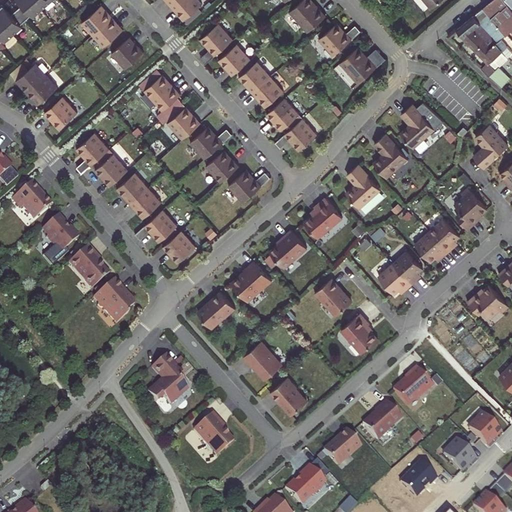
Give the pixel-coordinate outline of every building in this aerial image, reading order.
[(0,41),(3,38),(5,41),(23,25),(21,23),(32,13),(34,15),(50,0),(19,0),(23,3),(17,8),(12,13),(9,9),(8,10),(2,4),(0,6),(0,41)] [(202,2),(200,0),(174,0),(170,4),(175,9),(176,7),(185,17),(202,2)] [(307,33),(325,17),(316,6),(315,7),(308,0),(303,0),(289,13),(307,33)] [(422,0),(413,0),(424,12),(429,7),(422,0)] [(424,0),(432,8),(441,0),(424,0)] [(511,11),(502,0),(492,0),(483,8),(506,36),(508,34),(511,30),(511,11)] [(92,33),(111,17),(105,10),(106,9),(101,3),(81,21),(92,33)] [(483,8),(457,29),(464,37),(481,24),(499,42),(496,45),(503,52),(508,47),(501,40),(506,36),(483,8)] [(117,23),(111,17),(92,33),(103,46),(123,28),(118,22),(117,23)] [(209,48),(215,55),(233,38),(219,22),(202,37),(211,47),(209,48)] [(335,55),(353,39),(348,33),(347,34),(337,24),(320,39),(335,55)] [(481,24),(464,37),(468,41),(466,43),(469,46),(471,44),(489,63),(482,69),(502,87),(510,78),(499,67),(509,58),(503,52),(496,45),(499,42),(481,24)] [(357,25),(348,33),(353,39),(363,31),(357,25)] [(145,51),(131,37),(112,54),(126,69),(145,51)] [(227,69),(232,75),(251,58),(238,43),(220,58),(229,67),(227,69)] [(215,55),(209,48),(200,57),(205,63),(215,55)] [(359,83),(378,67),(368,56),(367,57),(358,48),(341,63),(359,83)] [(378,48),(368,56),(378,67),(387,59),(378,48)] [(271,75),(258,60),(241,75),(249,85),(248,86),(252,91),(271,75)] [(11,72),(17,79),(28,68),(22,61),(11,72)] [(22,84),(28,90),(47,74),(36,61),(28,68),(17,79),(16,79),(21,85),(22,84)] [(47,74),(28,90),(35,97),(33,98),(38,104),(58,86),(47,74)] [(162,109),(181,93),(171,82),(170,83),(161,74),(144,89),(162,109)] [(284,90),(271,75),(252,91),(257,97),(258,95),(267,105),(284,90)] [(63,95),(45,111),(50,117),(51,116),(61,126),(78,111),(63,95)] [(286,97),(267,113),(272,120),(273,118),(282,129),(300,114),(286,97)] [(411,124),(401,133),(414,147),(435,128),(413,103),(402,113),(411,124)] [(182,138),(201,121),(196,115),(194,117),(185,106),(168,122),(182,138)] [(304,118),(285,134),(290,140),(291,139),(300,149),(318,134),(304,118)] [(484,168),(494,158),(509,146),(490,125),(476,137),(485,147),(474,157),(484,168)] [(205,158),(223,141),(218,135),(216,136),(207,126),(190,141),(205,158)] [(227,126),(218,135),(223,141),(233,132),(227,126)] [(464,126),(458,134),(462,137),(468,130),(464,126)] [(86,158),(91,164),(110,148),(95,131),(78,147),(87,157),(86,158)] [(385,154),(374,163),(387,177),(408,158),(386,133),(375,143),(385,154)] [(290,140),(285,134),(275,142),(280,148),(290,140)] [(220,181),(239,164),(234,158),(232,160),(223,150),(206,165),(220,181)] [(0,153),(1,153),(0,152),(0,174),(11,164),(3,156),(2,157),(0,154),(0,153)] [(105,179),(110,185),(129,169),(114,153),(97,168),(106,178),(105,179)] [(91,164),(86,158),(76,166),(82,173),(91,164)] [(508,183),(511,187),(511,162),(501,172),(505,177),(509,182),(508,183)] [(358,186),(348,195),(360,209),(381,189),(359,165),(348,175),(358,186)] [(243,201),(261,184),(256,178),(254,179),(245,169),(228,184),(243,201)] [(265,170),(256,178),(261,184),(271,175),(265,170)] [(149,186),(136,171),(118,186),(127,196),(125,197),(130,202),(149,186)] [(40,190),(31,180),(11,197),(20,207),(23,205),(34,218),(51,202),(44,195),(43,196),(39,191),(40,190)] [(162,201),(149,186),(130,202),(134,208),(136,206),(145,216),(162,201)] [(457,216),(468,228),(479,219),(477,217),(482,213),(487,208),(469,187),(464,191),(466,194),(456,204),(462,212),(457,216)] [(343,218),(327,201),(316,211),(317,212),(319,215),(315,218),(306,226),(318,240),(343,218)] [(163,208),(145,225),(150,231),(151,229),(161,240),(178,224),(163,208)] [(64,221),(57,213),(41,228),(47,234),(45,236),(54,245),(43,255),(52,265),(69,251),(65,247),(78,235),(70,226),(68,227),(63,222),(64,221)] [(431,231),(448,251),(454,246),(451,243),(455,240),(460,235),(445,218),(431,231)] [(182,229),(163,246),(169,252),(170,250),(179,261),(196,245),(182,229)] [(442,257),(448,251),(431,231),(416,244),(431,261),(436,257),(439,253),(442,257)] [(307,250),(292,233),(282,241),(283,243),(279,247),(270,255),(284,271),(307,250)] [(97,255),(87,244),(68,261),(91,287),(108,272),(99,262),(95,258),(97,255)] [(393,265),(411,285),(417,280),(414,276),(418,273),(423,269),(408,252),(393,265)] [(270,280),(255,263),(244,273),(246,275),(242,278),(240,278),(232,286),(246,301),(270,280)] [(510,264),(499,274),(509,285),(511,282),(511,264),(511,265),(510,264)] [(405,290),(411,285),(393,265),(379,278),(394,295),(399,290),(402,287),(405,290)] [(124,289),(113,277),(92,296),(98,302),(97,302),(97,305),(100,307),(102,308),(102,307),(116,323),(127,312),(128,309),(134,304),(134,297),(127,296),(122,290),(124,289)] [(341,290),(332,280),(318,292),(327,303),(326,304),(337,317),(352,304),(341,291),(341,290)] [(479,291),(468,301),(478,313),(483,309),(490,317),(499,309),(502,312),(509,306),(490,285),(484,290),(480,293),(479,291)] [(236,311),(220,294),(210,303),(211,304),(198,315),(211,330),(224,319),(225,320),(236,311)] [(369,326),(360,315),(341,332),(362,355),(378,341),(371,333),(366,328),(368,327),(369,326)] [(261,343),(243,359),(252,369),(254,368),(266,381),(282,367),(261,343)] [(182,376),(164,356),(151,368),(162,380),(147,394),(156,403),(162,397),(169,405),(188,389),(179,379),(182,376)] [(511,365),(501,378),(511,388),(511,365)] [(433,387),(417,369),(405,380),(406,381),(403,385),(402,384),(393,392),(407,407),(418,398),(419,399),(433,387)] [(288,379),(271,394),(280,404),(281,403),(292,416),(307,403),(296,390),(297,389),(288,379)] [(402,420),(386,402),(375,412),(376,413),(372,417),(371,416),(362,425),(378,442),(402,420)] [(220,425),(222,423),(212,412),(194,429),(217,455),(233,440),(224,430),(220,425)] [(483,414),(469,429),(490,449),(495,444),(492,440),(501,431),(483,414)] [(361,447),(346,430),(336,439),(336,440),(324,451),(337,466),(350,455),(351,457),(361,447)] [(477,459),(456,438),(442,453),(460,470),(469,461),(472,464),(477,459)] [(498,501),(511,486),(511,464),(510,467),(511,468),(480,498),(479,497),(473,503),(481,511),(505,511),(507,510),(498,501)] [(324,482),(309,466),(298,476),(299,477),(294,482),(293,480),(284,488),(298,504),(301,504),(312,494),(313,495),(320,489),(319,487),(324,482)] [(40,487),(44,491),(51,485),(48,481),(40,487)] [(288,511),(274,496),(259,509),(258,508),(253,511),(288,511)] [(34,511),(26,500),(17,506),(17,509),(12,511),(34,511)]
